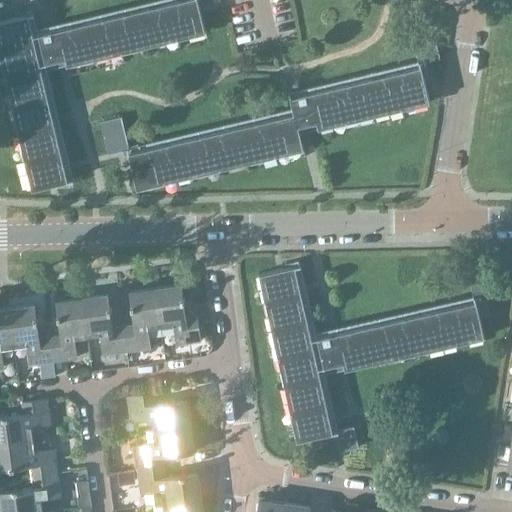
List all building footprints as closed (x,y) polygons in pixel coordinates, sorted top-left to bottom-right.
[(204,32),(198,7),(196,0),(183,0),(38,35),(45,65),(64,61),(66,66),(204,32)] [(0,58),(31,191),(66,182),(26,15),(0,21),(0,58)] [(418,64),(439,59),(435,41),(414,46),(418,64)] [(428,102),(427,97),(419,67),(290,99),(293,114),(128,154),(137,190),(303,150),(297,127),(316,122),(317,129),(428,102)] [(454,95),(434,92),(424,150),(445,153),(454,95)] [(121,117),(100,122),(108,154),(128,149),(121,117)] [(258,274),(259,278),(296,441),(332,433),(294,266),(258,274)] [(473,299),(493,294),(489,276),(468,281),(473,299)] [(175,345),(199,342),(196,317),(185,319),(180,285),(155,289),(159,327),(172,325),(175,345)] [(146,329),(159,327),(155,289),(130,292),(134,325),(123,327),(126,351),(149,348),(146,329)] [(112,328),(107,295),(82,299),(86,337),(100,335),(102,355),(126,351),(123,327),(112,328)] [(61,335),(50,337),(52,361),(76,358),(73,339),(86,337),(82,299),(56,302),(61,335)] [(323,368),(343,363),(344,370),(483,338),(475,302),(316,339),(323,368)] [(13,347),(26,346),(29,365),(52,361),(50,337),(38,339),(34,305),(8,309),(13,347)] [(0,349),(13,347),(8,309),(0,309),(0,368),(3,368),(0,349)] [(204,382),(185,382),(186,397),(205,397),(204,382)] [(153,405),(151,394),(127,397),(131,421),(150,418),(152,431),(190,426),(186,401),(153,405)] [(22,403),(23,414),(0,416),(0,442),(32,439),(30,425),(49,422),(46,399),(22,403)] [(193,452),(190,426),(152,431),(154,445),(134,447),(138,471),(161,467),(160,456),(193,452)] [(357,448),(352,427),(336,431),(340,452),(357,448)] [(0,468),(30,464),(31,476),(56,473),(53,449),(34,452),(32,439),(0,442),(0,468)] [(160,491),(162,505),(199,499),(196,474),(163,478),(161,467),(138,471),(141,494),(160,491)] [(60,497),(56,473),(31,476),(33,487),(0,491),(0,492),(2,511),(41,511),(40,499),(60,497)] [(200,511),(199,499),(162,505),(163,511),(200,511)] [(282,511),(284,504),(259,500),(256,511),(282,511)]
